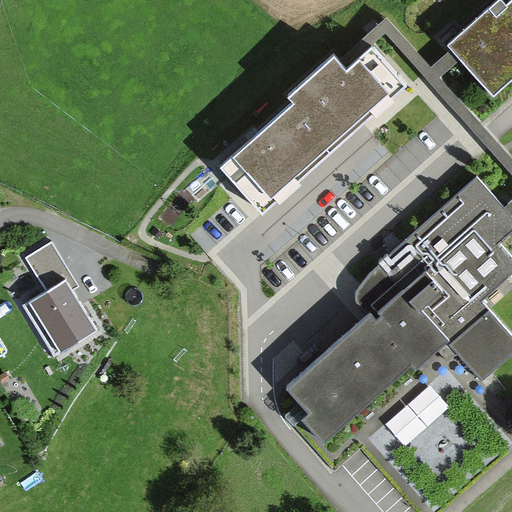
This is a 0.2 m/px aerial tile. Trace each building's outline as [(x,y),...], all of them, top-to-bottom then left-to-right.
[(511,81),(511,0),(502,0),(451,45),(496,95),(511,81)] [(295,105),(223,168),(263,213),(407,86),(373,48),(348,70),(336,57),(289,98),(295,105)] [(511,203),(481,169),(365,272),(358,287),(359,304),(366,318),(291,386),(310,407),(299,417),(325,446),(451,334),(485,371),(511,346),(511,335),(477,297),(511,265),(511,203)] [(48,293),(28,305),(58,353),(96,330),(72,290),(78,286),(52,243),(27,258),(48,293)] [(388,427),(408,450),(453,411),(433,388),(388,427)]
